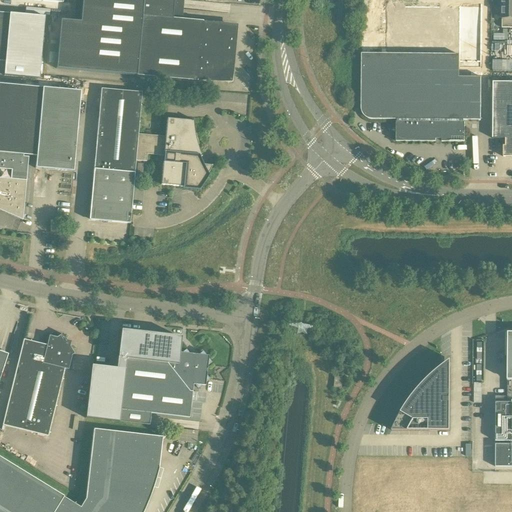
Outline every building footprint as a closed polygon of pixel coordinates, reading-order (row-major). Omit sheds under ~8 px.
[(60,21),(55,69),(197,82),(197,79),(229,82),(234,28),(202,25),(202,22),(172,19),(173,0),(81,0),(80,22),(60,21)] [(511,0),(501,0),(501,18),(502,18),(502,28),(511,28),(511,0)] [(361,54),(361,109),(361,111),(362,113),(363,115),(364,116),(366,118),(368,119),(370,119),(372,120),(391,120),(396,120),(396,122),(396,142),(433,142),(444,142),(464,142),(464,127),(464,121),(481,121),(481,61),(480,61),(459,61),(460,44),(480,44),(480,7),(383,6),(383,54),(361,54)] [(39,79),(44,17),(0,13),(0,61),(5,62),(4,76),(39,79)] [(511,82),(493,82),(492,139),(505,139),(505,146),(503,146),(503,157),(511,157),(511,82)] [(0,211),(22,221),(26,181),(28,158),(23,157),(23,155),(36,156),(43,88),(0,84),(0,211)] [(36,156),(35,168),(72,172),(79,102),(80,91),(43,88),(36,156)] [(134,174),(135,161),(138,135),(141,93),(101,89),(90,211),(90,220),(129,223),(129,214),(130,214),(134,174)] [(165,137),(138,135),(135,161),(146,162),(147,155),(163,156),(161,185),(198,189),(201,184),(204,180),(206,177),(208,174),(210,170),(211,166),(196,165),(198,151),(199,150),(197,146),(196,140),(195,135),(194,130),(193,125),(193,121),(167,119),(165,137)] [(29,195),(37,195),(37,185),(29,185),(29,195)] [(91,366),(85,418),(149,426),(150,414),(189,418),(193,385),(195,385),(198,388),(202,386),(205,386),(205,383),(209,380),(206,376),(207,366),(211,363),(208,359),(208,356),(205,356),(202,352),(198,355),(188,354),(185,350),(182,353),(179,353),(180,337),(157,335),(120,330),(116,369),(91,366)] [(23,340),(2,426),(47,437),(64,369),(68,370),(71,356),(74,354),(62,334),(56,338),(49,336),(46,345),(23,340)] [(0,511),(143,511),(144,509),(148,501),(150,495),(153,486),(155,480),(159,468),(158,468),(161,439),(164,439),(164,438),(93,430),(85,499),(80,508),(0,458),(0,375),(7,355),(0,352),(0,511)] [(450,370),(423,382),(405,405),(391,431),(450,431),(450,370)] [(335,377),(334,387),(342,388),(343,377),(335,377)] [(495,401),(495,441),(511,441),(511,401),(507,401),(495,401)] [(511,444),(495,444),(495,467),(511,467),(511,444)]
